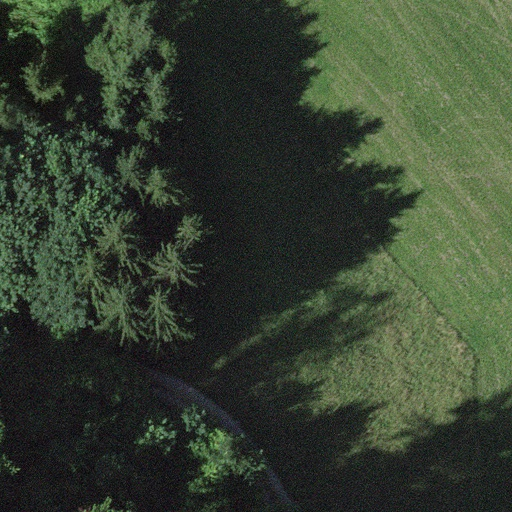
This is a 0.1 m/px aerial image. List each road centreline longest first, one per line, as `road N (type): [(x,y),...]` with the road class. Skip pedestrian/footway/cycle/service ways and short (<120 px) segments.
road 1 (track): [(288,511),(220,420),(99,365),(0,337)]
road 2 (track): [(220,420),(106,442),(43,483),(32,511)]
